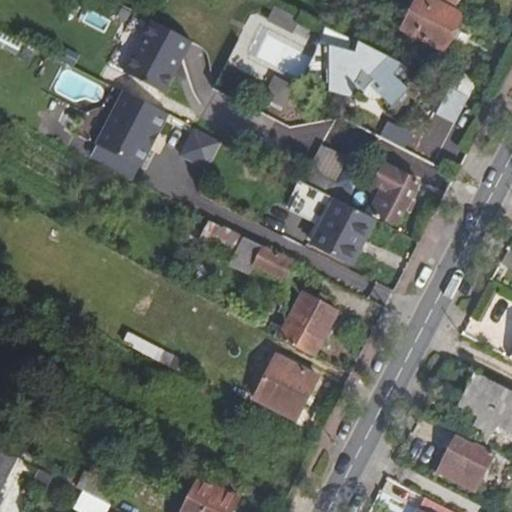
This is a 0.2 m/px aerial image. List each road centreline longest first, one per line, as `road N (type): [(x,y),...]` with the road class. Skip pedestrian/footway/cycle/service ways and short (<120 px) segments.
road 1 (unknown): [(72,145),(511,377)]
road 2 (secondary): [(324,511),(511,151)]
